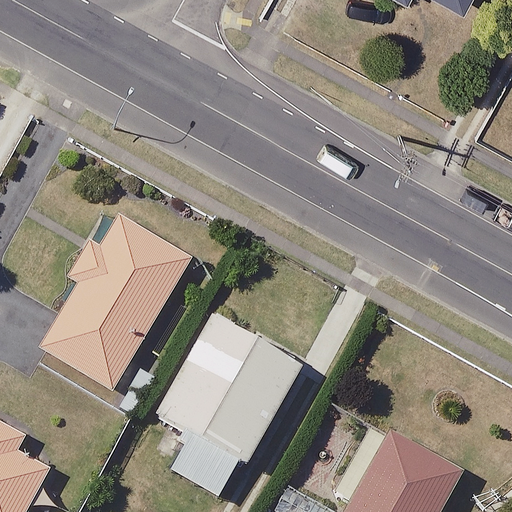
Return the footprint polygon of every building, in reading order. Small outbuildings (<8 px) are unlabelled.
[(190,258),(108,210),(70,275),(78,280),(38,347),(111,390),(190,258)] [(302,362),(212,311),(155,412),(245,462),(302,362)] [(24,511),(28,506),(38,511),(55,511),(64,497),(39,484),(49,467),(16,450),(25,434),(0,421),(0,511),(24,511)] [(436,511),(460,470),(390,431),(344,511),(436,511)] [(234,473),(182,447),(170,470),(223,496),(234,473)]
